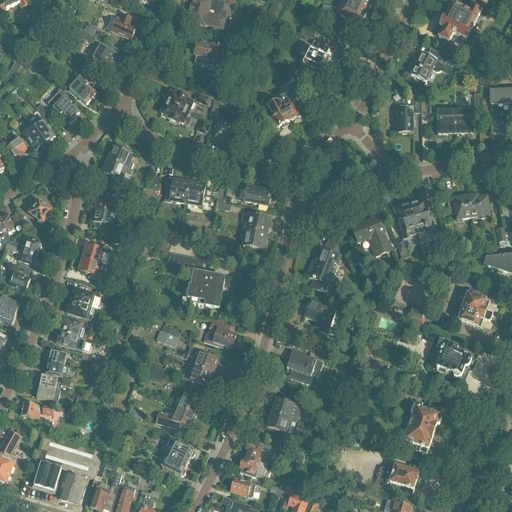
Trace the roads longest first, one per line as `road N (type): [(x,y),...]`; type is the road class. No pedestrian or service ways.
road 1 (residential): [(195,511),(251,398),(294,212)]
road 2 (residential): [(0,405),(69,227),(79,149)]
road 3 (residential): [(297,169),(193,159),(116,111)]
road 4 (residential): [(353,124),(415,0)]
road 5 (secondary): [(450,511),(511,389)]
road 6 (residential): [(116,111),(173,0)]
road 7 (residential): [(391,177),(511,164)]
